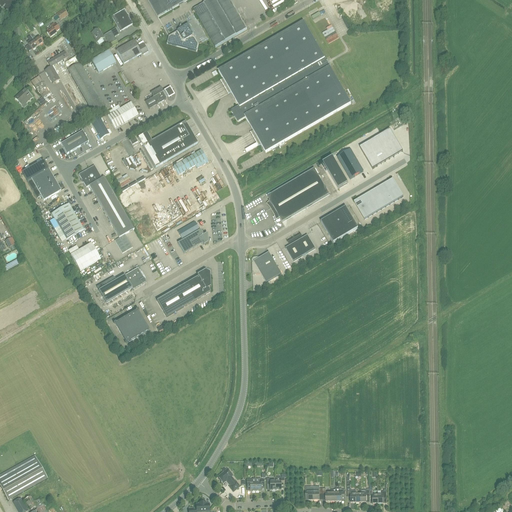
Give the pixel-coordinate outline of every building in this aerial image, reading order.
[(147,0),(158,17),(187,0),(147,0)] [(229,0),(209,0),(193,10),(215,48),(247,29),(229,0)] [(124,9),(115,15),(123,30),(133,24),(124,9)] [(68,16),(65,11),(57,16),(60,21),(68,16)] [(232,111),(237,121),(239,121),(245,117),(261,144),(266,153),(351,104),(303,21),(218,70),(239,106),(232,109),(232,111)] [(48,32),(47,33),(50,37),(56,33),(56,32),(59,29),(56,24),(55,25),(53,23),(50,25),(51,26),(46,30),(48,32)] [(199,44),(188,26),(169,37),(167,44),(197,52),(199,44)] [(335,27),(324,31),(327,37),(338,33),(335,27)] [(107,41),(114,37),(119,35),(115,28),(104,35),(107,41)] [(98,29),(91,33),(97,42),(104,38),(98,29)] [(339,33),(327,37),(330,43),(341,39),(339,33)] [(33,40),(30,37),(28,39),(30,42),(27,43),(32,50),(38,46),(34,41),(33,40)] [(39,37),(34,41),(38,46),(43,43),(39,37)] [(114,37),(107,41),(109,44),(111,47),(117,43),(116,40),(114,37)] [(134,40),(124,46),(116,50),(124,64),(132,59),(142,53),(143,55),(148,52),(143,44),(138,47),(134,40)] [(116,64),(108,50),(91,61),(98,74),(116,64)] [(66,58),(67,57),(64,52),(52,59),(48,54),(44,57),(48,62),(50,67),(45,71),(53,84),(60,80),(52,67),(61,61),(64,67),(70,64),(66,58)] [(67,70),(93,113),(105,106),(80,63),(67,70)] [(126,71),(128,75),(138,70),(136,66),(126,71)] [(210,86),(213,90),(224,84),(222,80),(210,86)] [(170,86),(164,89),(169,97),(174,94),(170,86)] [(145,102),(149,109),(164,100),(164,99),(166,98),(162,92),(163,92),(161,87),(150,93),(153,97),(145,102)] [(15,98),(20,104),(30,95),(24,89),(15,98)] [(106,114),(115,129),(138,115),(131,102),(120,109),(118,106),(111,109),(112,110),(106,114)] [(100,140),(109,135),(99,117),(90,122),(100,140)] [(138,138),(155,168),(198,143),(185,122),(152,141),(147,133),(138,138)] [(390,130),(360,148),(372,169),(403,152),(390,130)] [(67,154),(88,142),(82,131),(61,144),(67,154)] [(201,150),(173,167),(178,175),(196,166),(197,169),(208,162),(201,150)] [(351,150),(337,158),(350,180),(363,172),(351,150)] [(324,162),(323,163),(338,190),(340,189),(348,184),(333,157),(324,162)] [(43,160),(22,172),(27,182),(37,199),(41,196),(43,201),(63,189),(64,188),(62,185),(58,187),(43,160)] [(101,178),(94,166),(78,175),(86,188),(89,186),(119,238),(120,237),(126,234),(134,229),(104,177),(101,178)] [(314,169),(267,197),(269,201),(269,202),(272,205),(277,214),(279,219),(280,219),(282,223),(330,195),(314,169)] [(328,173),(323,175),(327,182),(331,179),(328,173)] [(146,178),(123,190),(124,193),(148,180),(146,178)] [(393,179),(354,203),(364,220),(403,197),(393,179)] [(51,214),(66,240),(84,230),(69,204),(51,214)] [(333,215),(346,236),(358,228),(346,207),(333,215)] [(333,243),(346,236),(333,215),(321,222),(333,243)] [(208,243),(207,233),(204,235),(200,230),(178,243),(184,254),(202,244),(203,245),(208,243)] [(301,234),(287,242),(290,246),(285,249),(293,262),(315,249),(307,236),(303,238),(301,234)] [(91,243),(71,255),(80,271),(101,260),(91,243)] [(266,283),(282,274),(269,253),(261,257),(260,257),(255,257),(254,258),(253,258),(252,259),(252,260),(252,261),(252,262),(252,275),(261,274),(266,283)] [(125,276),(98,291),(106,303),(132,288),(133,290),(146,282),(138,268),(125,276)] [(198,277),(157,301),(166,316),(166,317),(210,292),(208,288),(210,287),(211,287),(210,272),(205,270),(197,275),(198,277)] [(152,315),(156,313),(150,302),(146,304),(152,315)] [(135,310),(136,311),(116,323),(115,322),(113,323),(114,325),(115,325),(126,342),(125,343),(126,345),(128,344),(128,343),(149,330),(138,311),(139,311),(138,309),(135,310)] [(35,456),(0,475),(0,486),(8,501),(47,479),(35,456)] [(223,472),(217,477),(223,484),(226,481),(229,486),(229,487),(233,493),(240,487),(236,481),(235,481),(232,477),(232,476),(227,469),(227,470),(226,469),(224,468),(222,470),(222,471),(223,472)] [(275,481),(275,491),(281,491),(281,489),(283,489),(283,478),(280,478),(280,477),(275,477),(275,481)] [(250,492),(255,492),(254,479),(253,479),(252,479),(246,480),(246,491),(250,491),(250,492)] [(254,479),(255,492),(261,492),(261,491),(264,491),(264,479),(261,479),(254,479)] [(270,491),(275,491),(275,481),(270,481),(270,479),(267,479),(267,485),(270,485),(270,491)] [(314,501),(313,491),(314,491),(314,487),(305,487),(305,495),(308,495),(308,501),(314,501)] [(314,501),(319,501),(319,495),(322,495),(322,489),(322,487),(314,487),(314,491),(313,491),(314,501)] [(369,489),(369,497),(372,497),(373,504),(378,504),(377,494),(372,495),(372,491),(371,491),(371,487),(369,487),(369,489)] [(325,495),(325,502),(331,502),(331,492),(325,493),(325,489),(322,489),(322,495),(325,495)] [(336,492),(336,502),(342,502),(341,496),(345,496),(344,490),(342,490),(342,489),(336,489),(336,492)] [(350,503),(356,503),(355,493),(352,493),(352,491),(350,489),(347,489),(347,497),(350,497),(350,503)] [(369,497),(369,489),(367,489),(366,491),(366,490),(361,491),(361,493),(361,503),(366,503),(366,497),(369,497)] [(377,494),(378,504),(383,504),(383,498),(386,498),(386,490),(383,490),(384,492),(381,492),(381,494),(377,494)] [(37,506),(34,502),(30,496),(23,500),(29,511),(31,509),(37,506)] [(37,506),(31,509),(33,511),(32,511),(47,511),(45,509),(47,508),(45,505),(43,502),(44,501),(41,497),(34,502),(37,506)] [(18,511),(27,511),(28,511),(21,499),(13,503),(18,511)] [(193,508),(188,509),(188,511),(202,511),(202,503),(198,503),(198,504),(196,505),(196,510),(193,510),(193,508)]
